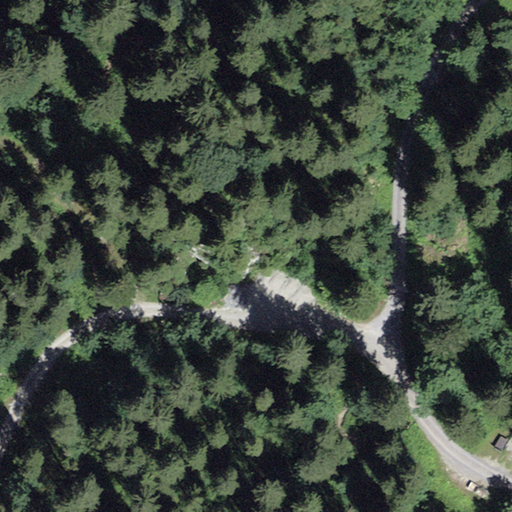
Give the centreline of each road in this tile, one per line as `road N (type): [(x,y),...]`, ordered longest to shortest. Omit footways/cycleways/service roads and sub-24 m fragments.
road 1 (track): [(477,0),(402,152),(395,347)]
road 2 (track): [(395,347),(293,314),(224,320),(136,310)]
road 3 (track): [(136,310),(62,342),(23,395),(0,456)]
road 4 (track): [(395,347),(407,394),(429,429),(462,460),(511,488)]
